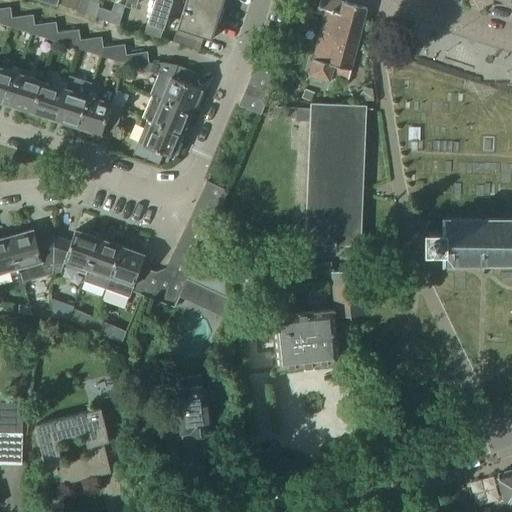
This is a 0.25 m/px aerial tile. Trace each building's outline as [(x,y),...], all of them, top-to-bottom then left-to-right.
[(57,0),(56,6),(78,12),(81,0),(57,0)] [(81,0),(78,12),(96,18),(101,0),(81,0)] [(155,0),(145,34),(160,38),(172,0),(126,0),(125,6),(134,9),(137,0),(155,0)] [(186,0),(181,15),(172,42),(199,51),(203,38),(211,40),(223,0),(186,0)] [(306,83),(332,91),(336,78),(346,81),(366,9),(333,0),(321,0),(318,12),(326,15),(306,83)] [(313,10),(303,8),(298,29),(308,32),(313,10)] [(11,10),(0,10),(0,24),(10,27),(13,19),(11,10)] [(13,19),(10,27),(34,35),(37,25),(35,17),(13,19)] [(37,26),(37,25),(34,35),(55,42),(59,33),(58,33),(56,24),(37,26)] [(78,31),(59,33),(55,42),(79,50),(82,41),(81,41),(78,31)] [(100,39),(82,41),(79,50),(101,57),(104,49),(103,49),(100,39)] [(124,47),(104,49),(101,57),(124,65),(127,56),(126,56),(124,47)] [(127,56),(124,65),(148,72),(150,65),(147,54),(127,56)] [(278,70),(258,61),(253,73),(273,81),(278,70)] [(160,76),(164,63),(150,65),(148,72),(160,76)] [(198,75),(172,63),(167,76),(171,79),(165,92),(160,90),(157,98),(161,100),(191,112),(201,90),(193,87),(198,75)] [(9,71),(0,68),(0,102),(10,105),(22,70),(11,66),(9,71)] [(31,73),(22,70),(10,105),(32,112),(42,82),(29,78),(31,73)] [(273,81),(253,73),(248,84),(268,92),(273,81)] [(56,87),(42,82),(32,112),(55,120),(67,85),(58,82),(56,87)] [(243,95),(264,104),(268,92),(248,84),(243,95)] [(76,88),(67,85),(55,120),(77,127),(88,96),(74,92),(76,88)] [(89,91),(88,96),(77,127),(101,135),(103,129),(111,104),(97,99),(98,94),(89,91)] [(116,91),(111,104),(122,108),(127,95),(116,91)] [(239,106),(259,115),(264,104),(243,95),(239,106)] [(155,113),(151,111),(147,120),(181,135),(191,112),(161,100),(155,113)] [(122,108),(111,104),(103,129),(114,133),(122,108)] [(305,245),(361,248),(367,106),(310,104),(310,109),(296,108),(296,121),(309,122),(305,245)] [(144,127),(148,129),(142,144),(172,157),(181,135),(147,120),(144,127)] [(229,192),(207,182),(202,193),(223,203),(229,192)] [(197,204),(218,214),(223,203),(202,193),(197,204)] [(218,214),(197,204),(192,215),(213,225),(215,221),(218,214)] [(186,225),(208,236),(213,225),(192,215),(186,225)] [(511,266),(511,219),(442,219),(442,234),(427,234),(427,254),(442,254),(442,266),(511,266)] [(208,236),(186,225),(181,236),(202,246),(208,236)] [(36,243),(32,231),(9,238),(19,274),(27,271),(26,267),(41,262),(42,267),(52,267),(53,238),(36,243)] [(64,261),(79,267),(77,272),(85,275),(97,240),(74,232),(69,243),(53,238),(52,267),(53,273),(60,272),(64,261)] [(176,247),(197,257),(202,246),(181,236),(176,247)] [(0,240),(0,273),(9,271),(10,276),(19,274),(9,238),(0,240)] [(120,248),(97,240),(85,275),(94,278),(96,273),(109,277),(120,248)] [(192,268),(193,265),(197,257),(176,247),(171,258),(192,268)] [(144,256),(120,248),(109,277),(107,282),(104,290),(128,298),(131,292),(176,307),(181,297),(188,282),(189,279),(187,278),(166,269),(165,269),(158,273),(140,267),(144,256)] [(166,269),(187,278),(192,268),(171,258),(166,269)] [(230,301),(228,282),(193,265),(192,268),(187,278),(189,279),(188,282),(230,301)] [(359,271),(331,274),(335,310),(337,316),(364,313),(359,271)] [(233,322),(230,301),(188,282),(181,297),(233,322)] [(337,316),(335,310),(272,317),(278,369),(340,362),(334,316),(337,316)] [(180,414),(183,436),(182,436),(183,449),(209,446),(207,432),(208,431),(202,386),(204,386),(202,375),(186,378),(188,388),(167,391),(168,400),(166,400),(168,416),(180,414)] [(229,377),(207,380),(210,401),(232,398),(229,377)] [(0,399),(0,464),(21,465),(22,424),(23,401),(0,399)] [(111,477),(104,445),(109,444),(102,412),(35,427),(44,469),(55,467),(60,488),(111,477)] [(511,469),(496,473),(504,504),(511,506),(511,469)]
